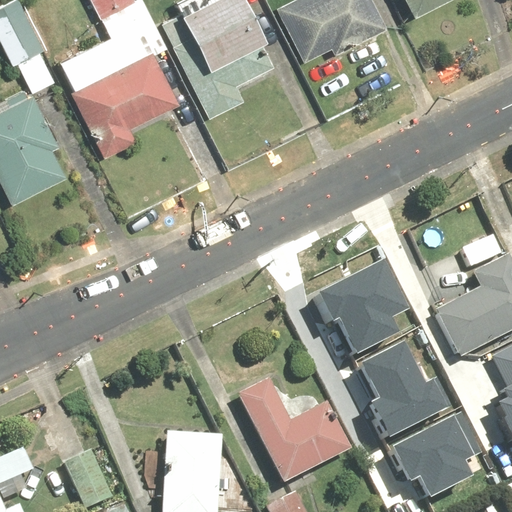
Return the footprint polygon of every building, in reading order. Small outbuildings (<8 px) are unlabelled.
[(22,0),(2,0),(0,1),(0,36),(18,77),(51,63),(22,0)] [(184,101),(138,0),(94,0),(110,35),(61,57),(104,153),(145,135),(139,121),(184,101)] [(292,77),(254,0),(180,0),(211,63),(187,75),(208,118),(292,77)] [(375,0),(279,0),(276,2),(306,63),(387,24),(375,0)] [(408,0),(415,14),(443,0),(408,0)] [(28,84),(0,96),(0,177),(8,197),(66,171),(28,84)] [(432,309),(456,362),(511,335),(511,249),(472,268),(480,287),(432,309)] [(310,300),(336,359),(386,337),(379,322),(400,312),(380,269),(310,300)] [(501,397),(491,402),(511,443),(511,345),(490,357),(504,386),(497,389),(501,397)] [(347,372),(376,437),(446,406),(433,377),(413,386),(397,350),(347,372)] [(237,389),(281,483),(355,448),(333,400),(294,419),(273,373),(237,389)] [(463,417),(383,452),(401,491),(416,484),(423,500),(469,479),(464,467),(481,459),(463,417)] [(170,430),(164,511),(218,511),(224,433),(170,430)] [(95,445),(63,459),(86,510),(118,496),(95,445)] [(310,511),(298,485),(259,502),(263,511),(310,511)] [(0,511),(9,511),(0,491),(0,511)] [(132,511),(128,501),(104,511),(132,511)]
